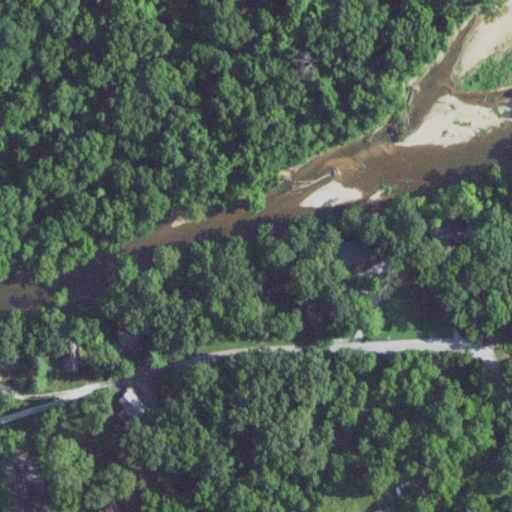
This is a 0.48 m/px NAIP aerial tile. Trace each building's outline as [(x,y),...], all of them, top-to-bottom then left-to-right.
[(429,224),(434,247),(483,236),(478,214),(429,224)] [(371,261),(370,240),(338,241),(339,263),(371,261)] [(300,290),(297,276),(265,283),(268,296),(300,290)] [(143,350),(139,326),(106,333),(111,357),(143,350)] [(61,335),(61,366),(80,366),(80,335),(61,335)] [(0,366),(18,365),(16,349),(0,350),(0,366)] [(105,511),(120,511),(117,501),(103,505),(105,511)]
